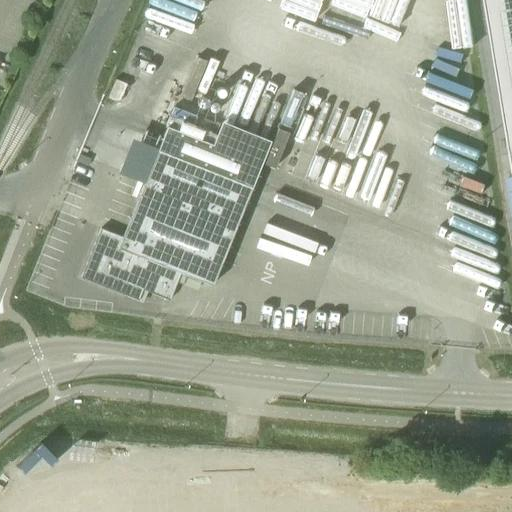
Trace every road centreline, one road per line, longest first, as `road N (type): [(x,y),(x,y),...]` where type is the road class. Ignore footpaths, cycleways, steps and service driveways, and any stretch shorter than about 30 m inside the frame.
road 1 (tertiary): [(0,381),(78,357),(376,390),(511,395)]
road 2 (unclassified): [(31,222),(113,0)]
